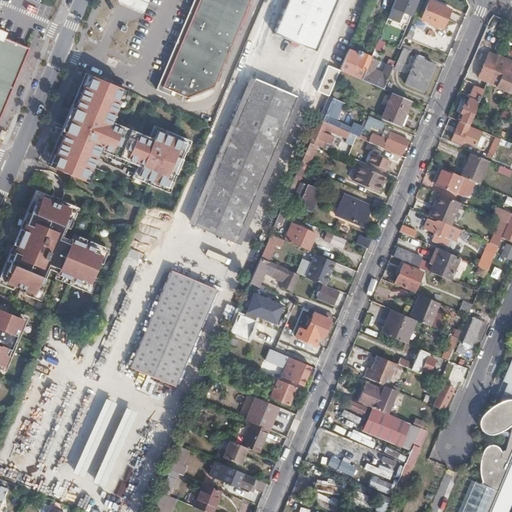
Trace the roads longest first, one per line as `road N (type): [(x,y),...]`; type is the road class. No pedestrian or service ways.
road 1 (residential): [(484,0),(268,511)]
road 2 (unknown): [(237,263),(183,397),(146,408),(128,403),(109,380)]
road 3 (residential): [(0,200),(83,0)]
road 4 (unknown): [(309,84),(237,263)]
road 5 (residential): [(511,300),(450,450)]
